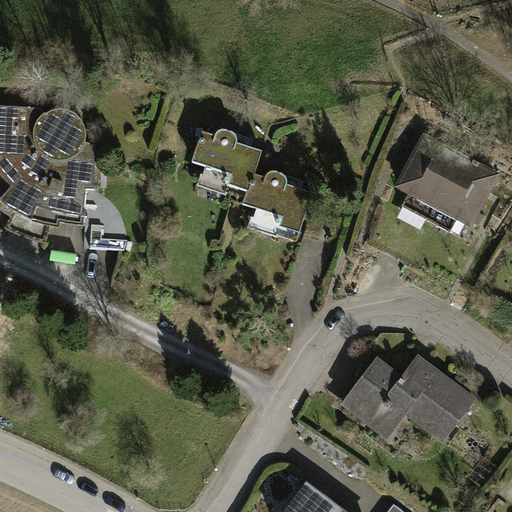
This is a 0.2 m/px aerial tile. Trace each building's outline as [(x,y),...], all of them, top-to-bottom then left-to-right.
[(45,120),(44,114),(0,111),(0,203),(1,205),(0,205),(0,209),(12,219),(31,229),(57,235),(58,229),(69,231),(82,233),(85,197),(94,197),(96,153),(88,151),(89,145),(89,136),(86,128),(78,120),(70,116),(60,115),(52,117),(45,120)] [(227,186),(243,191),(248,192),(255,169),(263,145),(241,139),(241,134),(240,130),(237,127),(232,124),(226,123),(220,125),(216,130),(204,126),(193,159),(203,162),(197,180),(226,189),(227,186)] [(426,138),(396,196),(475,237),(506,179),(426,138)] [(267,172),(255,169),(248,192),(243,191),(241,198),(254,203),(248,222),(276,231),(277,227),(298,234),(303,219),(304,220),(314,189),(289,180),(290,176),(288,172),(286,169),(281,168),(275,166),(270,168),(267,172)] [(390,446),(410,421),(444,447),(478,404),(423,362),(407,383),(381,362),(343,409),(390,446)] [(351,511),(304,477),(278,511),(351,511)]
